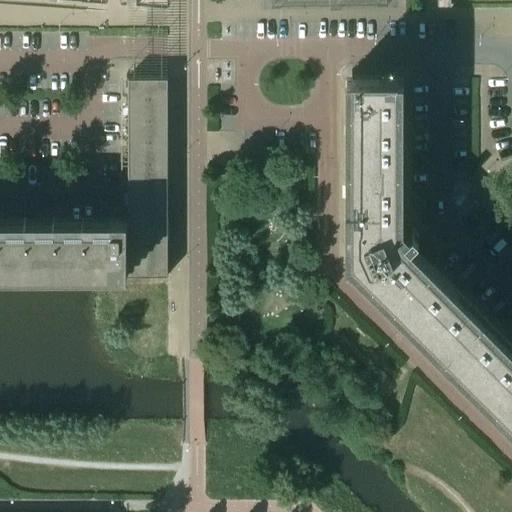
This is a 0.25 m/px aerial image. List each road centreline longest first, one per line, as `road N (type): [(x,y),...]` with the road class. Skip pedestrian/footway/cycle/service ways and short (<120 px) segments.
road 1 (residential): [(511,449),(326,262),(326,119)]
road 2 (residential): [(511,292),(438,215),(442,53)]
road 3 (residential): [(247,51),(111,51),(89,60)]
road 4 (residential): [(247,51),(249,118),(326,119)]
